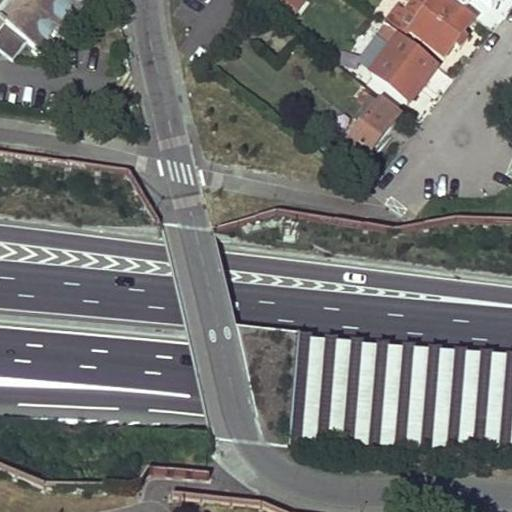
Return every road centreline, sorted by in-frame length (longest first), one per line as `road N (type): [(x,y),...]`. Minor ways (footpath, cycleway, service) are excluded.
road 1 (motorway): [(511,291),(0,234)]
road 2 (motorway): [(511,325),(0,272)]
road 3 (residential): [(511,496),(352,493),(314,487),(265,463),(236,411),(196,235)]
road 4 (motorway): [(195,377),(511,406)]
road 5 (residential): [(144,0),(196,235)]
road 6 (motorway): [(0,392),(174,399),(195,377)]
road 7 (motorway): [(0,359),(195,377)]
